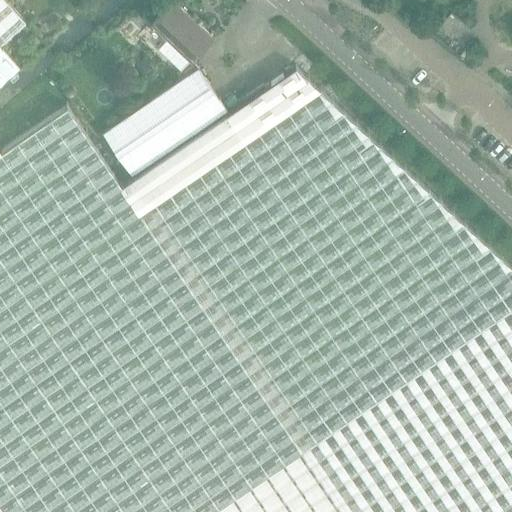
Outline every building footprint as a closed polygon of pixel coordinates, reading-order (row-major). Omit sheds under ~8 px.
[(0,0),(0,37),(23,17),(7,0),(0,0)] [(150,25),(165,39),(156,49),(178,70),(187,60),(188,60),(211,36),(173,1),(150,25)] [(447,30),(439,39),(457,54),(465,44),(447,30)] [(0,47),(0,80),(16,66),(0,47)] [(197,66),(101,132),(130,175),(226,109),(226,108),(197,66)] [(226,111),(119,186),(136,212),(318,89),(293,66),(226,111)] [(0,511),(511,511),(511,267),(318,89),(136,212),(119,186),(66,105),(0,149),(0,511)]
